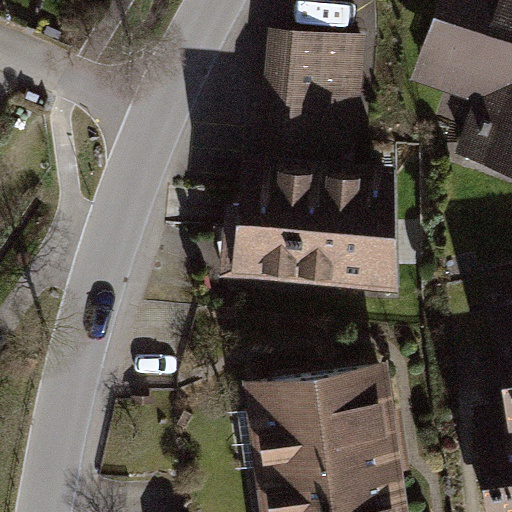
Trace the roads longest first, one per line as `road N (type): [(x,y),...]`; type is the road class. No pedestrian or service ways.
road 1 (residential): [(120,208),(49,511)]
road 2 (residential): [(0,329),(56,262),(120,208)]
road 3 (residential): [(151,122),(0,52)]
road 4 (residential): [(217,0),(151,122)]
